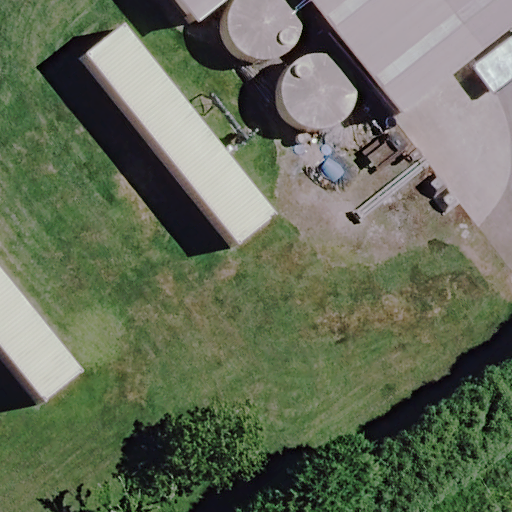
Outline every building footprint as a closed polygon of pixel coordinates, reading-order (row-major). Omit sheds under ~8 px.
[(202,51),(168,0),(128,0),(90,25),(136,95),(202,51)] [(258,92),(316,43),(279,0),(233,0),(202,27),(258,92)] [(511,35),(511,0),(298,0),(397,126),(511,35)] [(316,43),(258,92),(319,165),(378,115),(316,43)] [(272,190),(198,84),(155,115),(229,221),(272,190)]
